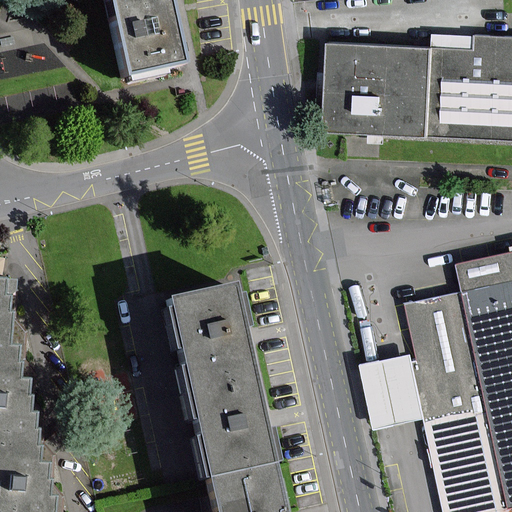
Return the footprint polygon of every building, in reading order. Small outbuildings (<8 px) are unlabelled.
[(124,84),(182,71),(165,0),(141,0),(107,8),(124,84)] [(333,43),(330,132),(511,137),(511,35),(436,33),(436,46),(333,43)] [(454,511),(511,511),(511,253),(460,264),(466,291),(410,303),(420,350),(434,414),(454,511)] [(0,494),(0,511),(57,511),(58,499),(49,498),(51,481),(47,481),(48,464),(39,463),(40,447),(36,447),(38,430),(34,429),(35,413),(29,413),(30,398),(25,398),(26,380),(18,379),(19,363),(17,362),(19,346),(9,345),(12,313),(8,313),(10,289),(12,289),(13,281),(0,279),(0,476),(3,477),(2,486),(2,495),(0,494)] [(212,511),(288,511),(267,420),(248,337),(237,288),(165,305),(212,511)] [(434,414),(420,350),(393,356),(368,361),(382,425),(408,419),(434,414)]
